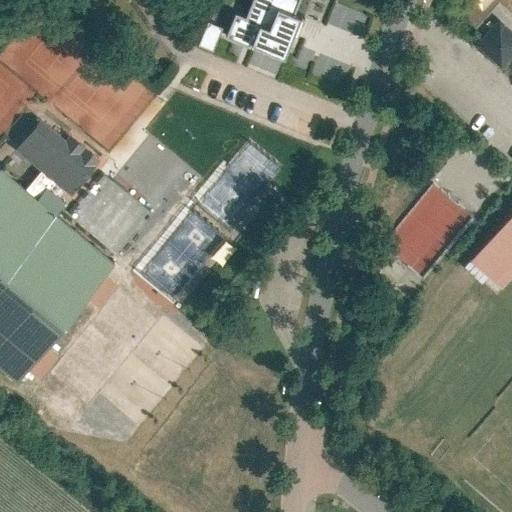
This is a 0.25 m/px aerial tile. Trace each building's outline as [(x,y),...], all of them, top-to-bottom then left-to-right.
[(247,0),(234,33),(273,48),(291,0),(247,0)] [(203,18),(195,41),(209,45),(216,22),(203,18)] [(511,51),(511,31),(498,19),(478,43),(502,63),(511,51)] [(40,112),(15,141),(66,185),(91,155),(40,112)] [(0,157),(0,357),(14,369),(113,251),(68,213),(0,157)] [(103,171),(68,213),(113,251),(148,209),(103,171)] [(430,179),(379,242),(420,275),(471,212),(430,179)] [(511,206),(466,256),(500,287),(511,274),(511,206)] [(41,342),(30,355),(42,366),(53,352),(41,342)]
